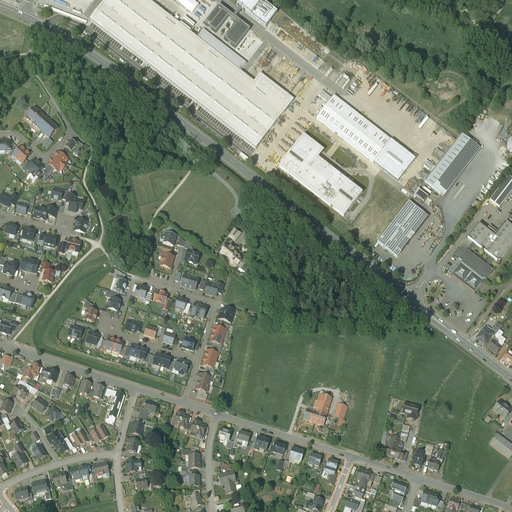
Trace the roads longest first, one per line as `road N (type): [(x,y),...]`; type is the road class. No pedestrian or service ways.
road 1 (secondary): [(0,5),(118,73),(511,380)]
road 2 (residential): [(243,422),(260,367),(270,363),(395,394),(401,364),(465,380),(444,485)]
road 3 (residential): [(0,344),(136,389)]
